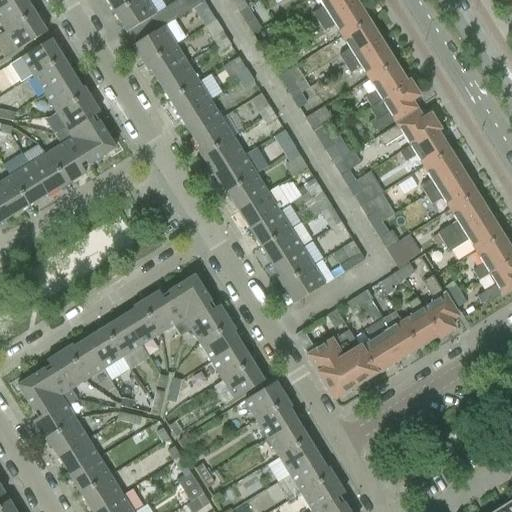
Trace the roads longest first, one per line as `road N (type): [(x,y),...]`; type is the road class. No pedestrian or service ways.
road 1 (residential): [(0,371),(210,239)]
road 2 (residential): [(210,239),(339,445)]
road 3 (residential): [(339,445),(511,339)]
road 4 (primary): [(406,0),(511,163)]
road 5 (residential): [(0,247),(156,152)]
road 6 (residential): [(62,0),(156,152)]
road 7 (primary): [(511,102),(448,0)]
